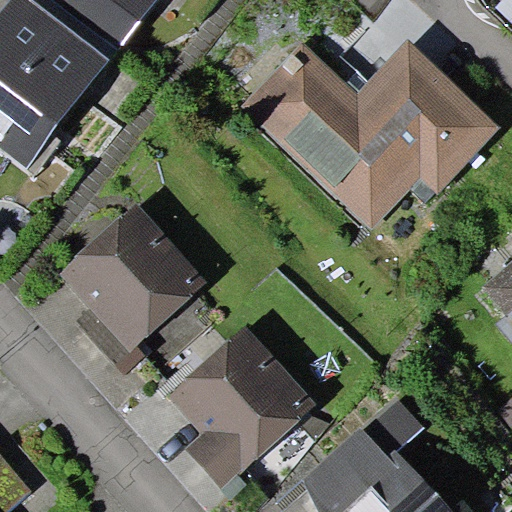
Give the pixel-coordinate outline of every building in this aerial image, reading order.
[(110,60),(33,0),(12,0),(0,16),(0,146),(29,168),(110,60)] [(158,0),(33,0),(110,60),(158,0)] [(302,43),(242,107),(372,229),(410,188),(426,203),(436,192),(438,194),(501,127),(407,39),(356,93),(302,43)] [(137,203),(59,273),(91,309),(76,322),(126,376),(146,358),(136,346),(208,282),(137,203)] [(511,261),(483,286),(507,314),(497,323),(511,340),(511,261)] [(247,325),(168,396),(202,433),(185,448),(222,489),(318,403),(247,325)] [(398,398),(363,429),(388,456),(395,449),(398,452),(425,427),(398,398)] [(511,425),(511,400),(500,411),(511,425)] [(363,429),(360,427),(305,479),(320,511),(344,511),(397,464),(388,456),(363,429)] [(451,511),(398,452),(395,449),(388,456),(397,464),(344,511),(451,511)] [(0,511),(6,511),(33,489),(0,452),(0,511)]
